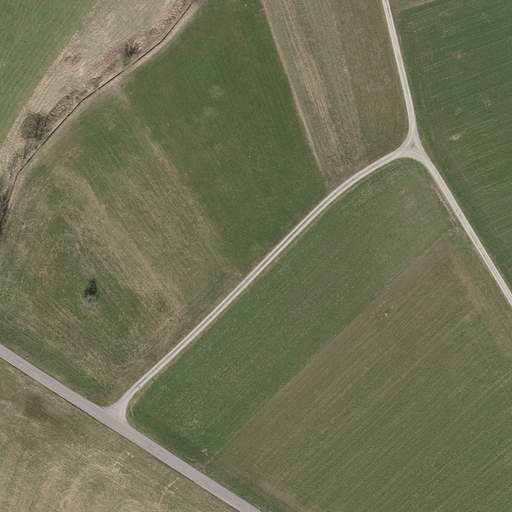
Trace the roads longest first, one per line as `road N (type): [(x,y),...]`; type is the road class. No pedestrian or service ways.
road 1 (track): [(109,419),(320,207),(413,142)]
road 2 (track): [(381,0),(413,142),(511,304)]
road 3 (tertiary): [(251,511),(0,349)]
